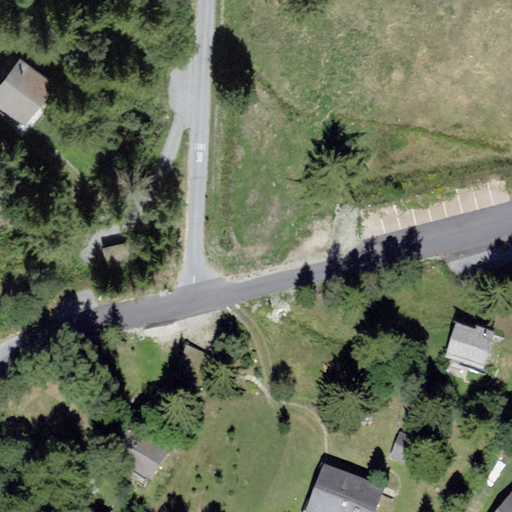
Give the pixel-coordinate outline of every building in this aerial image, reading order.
[(14,61),(0,78),(0,106),(24,124),(51,90),(14,61)] [(451,328),(441,361),(484,374),(494,341),(451,328)] [(182,349),(184,379),(216,376),(214,347),(182,349)] [(318,474),(303,511),(375,511),(381,497),(318,474)] [(511,511),(511,506),(503,501),(495,511),(511,511)]
